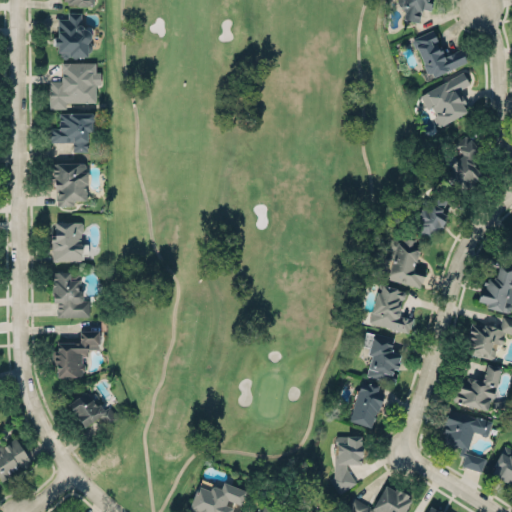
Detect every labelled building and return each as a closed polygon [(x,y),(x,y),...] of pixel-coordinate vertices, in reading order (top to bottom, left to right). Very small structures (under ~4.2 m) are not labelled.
[(432,0),(430,9),(422,7),(417,21),(402,16),(404,12),(401,6),(399,5),(396,0),(432,0)] [(67,11),(80,12),(80,22),(83,26),(85,27),(88,29),(90,33),(89,37),(88,40),(90,42),(91,45),(91,48),(89,50),(87,52),(87,57),(79,57),(78,56),(77,56),(75,57),(73,57),(72,56),(71,55),(67,55),(66,57),(65,57),(63,57),(62,57),(61,55),(59,55),(59,51),(56,50),(57,44),(54,44),(53,40),(57,39),(56,29),(57,29),(57,17),(67,17),(67,11)] [(413,37),(411,40),(413,46),(417,48),(423,61),(422,64),(425,71),(428,72),(431,71),(433,75),(468,61),(463,48),(443,55),(443,54),(443,51),(441,48),(439,49),(438,47),(428,52),(427,52),(432,43),(429,38),(413,37)] [(60,61),(95,62),(95,73),(91,73),(91,80),(95,81),(95,101),(66,101),(65,107),(48,108),(47,87),(50,87),(49,79),(60,79),(60,61)] [(419,94),(462,70),(469,83),(457,89),(460,95),(461,94),(465,102),(462,103),(466,110),(439,125),(436,124),(433,118),(433,115),(435,114),(431,106),(427,108),(419,94)] [(58,112),(58,127),(49,127),(49,141),(72,142),(72,151),(87,151),(87,130),(92,131),(92,112),(58,112)] [(479,150),(466,134),(454,144),(463,155),(442,173),(457,192),(480,173),(469,159),(479,150)] [(51,162),(51,169),(49,169),(49,179),(53,181),(54,187),(55,188),(55,199),(56,199),(56,205),(74,205),(74,199),(84,199),(84,183),(86,183),(86,170),(85,169),(84,163),(82,161),(51,162)] [(446,214),(441,211),(449,196),(436,189),(431,200),(424,197),(409,227),(433,239),(446,214)] [(51,219),(78,219),(82,223),(82,230),(80,232),(80,242),(81,244),(81,250),(80,253),(80,259),(47,259),(47,234),(51,234),(51,219)] [(511,234),(502,242),(511,256),(511,234)] [(386,278),(420,288),(425,269),(414,265),(420,244),(390,235),(386,248),(395,251),(386,278)] [(476,301),(486,303),(485,306),(506,312),(509,310),(510,305),(509,302),(503,301),(507,286),(511,287),(511,282),(511,264),(498,262),(495,276),(493,276),(492,278),(486,277),(485,280),(482,280),(476,301)] [(50,271),(79,271),(79,275),(80,279),(77,282),(77,289),(81,292),(82,298),(88,299),(88,315),(56,316),(56,306),(56,303),(52,300),(52,292),(51,289),(50,287),(50,271)] [(368,323),(408,332),(411,318),(398,315),(404,289),(377,284),(368,323)] [(470,321),(498,328),(502,315),(511,318),(511,333),(503,331),(502,335),(503,338),(502,342),(499,344),(491,342),(490,348),(492,349),(494,352),(493,356),(489,359),(466,352),(467,347),(463,347),(470,321)] [(81,375),(56,376),(56,371),(55,371),(55,364),(51,364),(51,349),(56,348),(55,341),(78,341),(78,330),(98,329),(98,347),(87,348),(87,355),(81,355),(81,363),(82,363),(84,364),(84,369),(83,371),(81,370),(81,375)] [(372,331),(393,337),(390,348),(391,348),(391,351),(400,353),(398,360),(399,360),(397,369),(392,368),(392,371),(396,373),(394,383),(365,375),(370,355),(366,354),(368,347),(372,331)] [(499,366),(485,363),(482,381),(457,376),(452,402),(490,410),(499,366)] [(346,420),(370,427),(375,411),(377,412),(383,394),(375,391),(377,385),(367,382),(365,388),(357,385),(346,420)] [(66,403),(85,390),(95,405),(98,403),(103,409),(108,406),(117,417),(105,425),(98,415),(83,426),(66,403)] [(491,420),(448,409),(440,442),(463,447),(459,466),(481,471),(484,457),(467,452),(471,432),(487,435),(491,420)] [(345,442),(346,435),(360,436),(359,462),(345,462),(345,468),(354,481),(339,492),(329,478),(332,476),(333,455),(336,455),(336,442),(345,442)] [(0,479),(30,464),(16,437),(0,445),(0,479)] [(511,449),(504,444),(492,465),(495,466),(492,470),(496,476),(500,478),(500,479),(507,482),(511,481),(511,449)] [(243,488),(222,482),(221,488),(211,485),(210,490),(196,485),(188,511),(192,511),(230,511),(233,503),(239,505),(243,488)] [(409,500),(402,511),(345,511),(342,510),(351,496),(371,507),(384,484),(394,490),(395,488),(408,495),(406,498),(409,500)]
